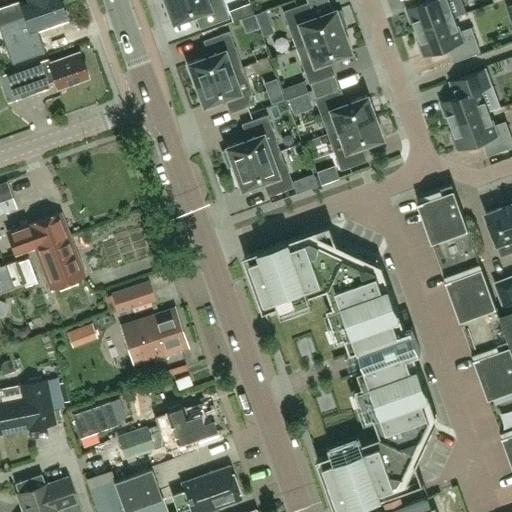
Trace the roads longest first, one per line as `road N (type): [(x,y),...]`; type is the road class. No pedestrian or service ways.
road 1 (secondary): [(297,511),(200,247)]
road 2 (residential): [(418,162),(397,181),(200,247)]
road 3 (residential): [(368,0),(420,137),(418,162)]
road 4 (secondary): [(200,247),(148,104)]
road 5 (tertiary): [(0,155),(133,109)]
